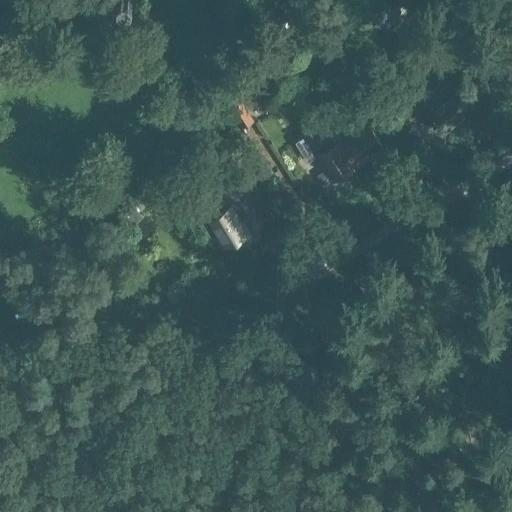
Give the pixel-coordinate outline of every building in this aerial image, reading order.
[(383,0),(357,0),(353,8),(391,28),(401,10),(383,0)] [(15,26),(1,55),(0,56),(0,67),(7,71),(12,62),(14,63),(29,33),(15,26)] [(472,106),(465,98),(466,96),(466,95),(466,94),(466,92),(466,91),(465,90),(465,89),(464,88),(463,87),(462,86),(460,86),(459,85),(457,85),(456,85),(455,86),(453,86),(445,76),(423,95),(433,106),(426,113),(443,132),(472,106)] [(240,99),(225,108),(239,129),(254,119),(240,99)] [(306,136),(296,142),(308,162),(319,156),(319,157),(321,156),(334,178),(356,165),(355,162),(382,146),(370,126),(350,138),(349,138),(339,123),(310,141),(309,140),(306,136)] [(251,229),(247,222),(245,219),(251,216),(228,178),(196,197),(204,210),(195,216),(214,248),(223,242),(225,245),(251,229)] [(174,237),(187,235),(185,223),(172,225),(174,237)] [(0,284),(0,291),(16,321),(34,312),(15,277),(0,284)]
